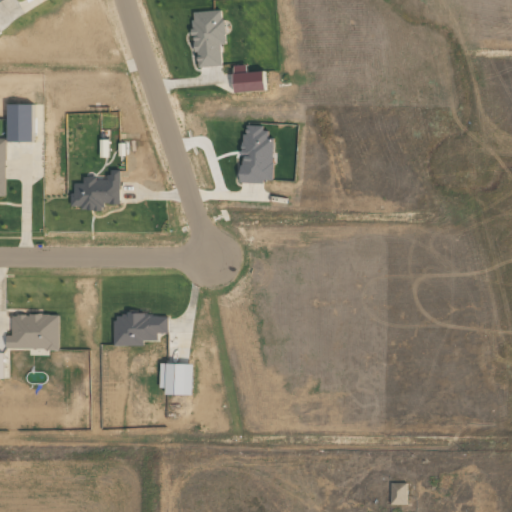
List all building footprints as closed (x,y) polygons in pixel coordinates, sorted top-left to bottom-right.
[(193,11),(195,66),(222,65),(221,44),(225,44),(223,9),(193,11)] [(266,89),(263,70),(232,73),(235,93),(266,89)] [(32,141),(33,104),(7,103),(6,140),(32,141)] [(273,180),(273,138),(268,138),(268,126),(242,126),(241,182),(263,183),(263,179),(273,180)] [(120,204),(120,170),(108,170),(108,178),(83,178),(83,183),(72,183),(71,206),(82,206),(81,210),(104,210),(104,204),(120,204)] [(59,314),(12,313),(12,335),(7,335),(6,348),(58,349),(59,314)] [(114,344),(144,345),(144,339),(158,340),(158,332),(168,332),(168,314),(114,313),(114,344)] [(193,362),(161,362),(161,393),(192,394),(193,362)] [(390,504),(406,504),(406,482),(390,482),(390,504)]
